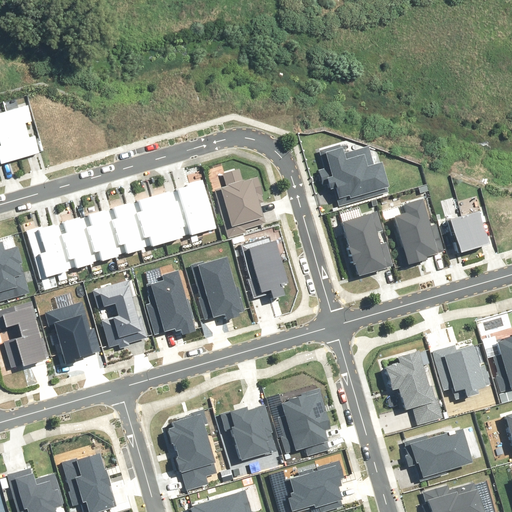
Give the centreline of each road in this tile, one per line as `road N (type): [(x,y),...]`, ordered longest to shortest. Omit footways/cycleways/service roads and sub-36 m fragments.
road 1 (residential): [(0,202),(227,136),(250,138),(286,164),(332,325)]
road 2 (residential): [(120,385),(332,325)]
road 3 (residential): [(388,511),(332,325)]
road 4 (residential): [(332,325),(511,272)]
road 5 (residential): [(155,511),(120,385)]
road 6 (residential): [(0,420),(120,385)]
